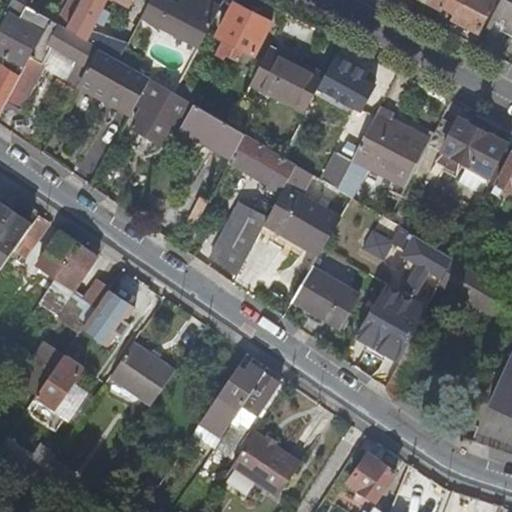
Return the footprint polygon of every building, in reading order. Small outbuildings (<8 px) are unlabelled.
[(76,15),(83,1),(81,0),(71,0),(66,10),(76,15)] [(132,0),(84,0),(83,1),(76,15),(69,30),(99,48),(120,60),(126,49),(127,47),(95,28),(108,0),(118,0),(130,6),(132,0)] [(151,0),(142,19),(200,49),(209,33),(220,11),(200,0),(151,0)] [(445,10),(450,0),(423,0),(445,11),(445,10)] [(450,0),(445,10),(457,16),(455,20),(479,33),(495,0),(450,0)] [(511,0),(503,0),(490,25),(511,36),(511,0)] [(21,1),(12,16),(19,20),(27,5),(21,1)] [(59,24),(66,10),(53,2),(45,16),(52,20),(59,24)] [(220,11),(209,33),(225,41),(216,58),(224,62),(226,58),(241,66),(248,54),(253,56),(270,23),(234,4),(231,9),(223,5),(220,11)] [(0,37),(0,51),(27,67),(28,66),(32,58),(52,20),(45,16),(27,5),(19,20),(12,16),(0,37)] [(76,15),(66,10),(59,24),(69,30),(76,15)] [(59,24),(52,20),(32,58),(44,64),(54,46),(90,67),(99,48),(69,30),(59,24)] [(274,43),(251,87),(307,116),(329,73),(274,43)] [(54,46),(44,64),(46,66),(45,69),(79,87),(81,83),(90,67),(54,46)] [(90,67),(81,83),(122,108),(119,112),(130,119),(145,89),(151,79),(139,72),(120,60),(99,48),(90,67)] [(145,60),(126,49),(120,60),(139,72),(145,60)] [(44,64),(32,58),(28,66),(34,69),(28,80),(36,85),(45,69),(46,66),(44,64)] [(367,75),(341,61),(326,92),(359,110),(369,94),(361,89),(367,75)] [(20,80),(9,102),(23,110),(36,85),(28,80),(34,69),(28,66),(27,67),(20,80)] [(0,76),(0,118),(9,102),(20,80),(3,70),(0,76)] [(200,76),(189,70),(177,94),(189,101),(194,104),(219,119),(225,108),(193,90),(200,76)] [(151,79),(145,89),(152,94),(134,128),(165,146),(189,101),(177,94),(151,79)] [(378,113),(384,102),(374,97),(367,110),(377,115),(378,113)] [(230,126),(239,110),(227,103),(225,108),(219,119),(230,126)] [(194,104),(182,128),(233,159),(246,135),(230,126),(219,119),(194,104)] [(393,121),(378,113),(377,115),(353,163),(339,190),(351,198),(368,167),(407,187),(428,149),(430,145),(391,125),(393,121)] [(430,145),(428,149),(439,155),(431,172),(454,184),(453,186),(481,200),(508,148),(484,135),(484,132),(472,125),(470,128),(458,122),(453,130),(441,123),(430,145)] [(298,166),(246,135),(233,159),(232,162),(250,172),(253,168),(276,181),(274,185),(285,191),(286,188),(298,166)] [(339,190),(353,163),(336,153),(322,180),(339,190)] [(511,157),(491,198),(497,201),(501,192),(511,197),(511,157)] [(285,191),(270,219),(266,226),(320,258),(342,220),(286,188),(285,191)] [(266,226),(270,219),(243,203),(214,258),(240,275),(266,226)] [(0,204),(0,275),(17,251),(29,234),(33,228),(0,204)] [(392,222),(381,216),(364,244),(375,251),(371,260),(388,269),(407,235),(391,226),(392,222)] [(50,225),(40,218),(33,228),(29,234),(40,241),(50,225)] [(40,241),(29,234),(17,251),(28,258),(40,241)] [(59,278),(81,247),(63,234),(40,266),(59,278)] [(451,258),(420,239),(412,254),(446,275),(453,260),(451,258)] [(59,278),(36,311),(53,323),(59,315),(82,331),(86,326),(110,290),(124,270),(112,261),(88,297),(77,289),(98,258),(81,247),(59,278)] [(406,260),(359,337),(401,357),(439,275),(406,260)] [(446,275),(441,283),(492,313),(477,346),(491,353),(511,306),(511,294),(503,289),(453,260),(446,275)] [(511,268),(503,289),(511,294),(511,268)] [(361,296),(314,269),(295,302),(342,329),(361,296)] [(110,290),(86,326),(113,344),(137,308),(110,290)] [(20,381),(39,394),(66,355),(47,342),(20,381)] [(425,350),(411,342),(386,389),(399,398),(425,350)] [(132,343),(109,378),(152,407),(175,373),(132,343)] [(511,352),(489,404),(511,414),(511,352)] [(66,355),(39,394),(57,407),(80,373),(74,368),(78,363),(66,355)] [(244,406),(266,374),(252,365),(247,372),(226,403),(219,398),(203,421),(224,435),(235,420),(241,411),(244,406)] [(247,372),(239,367),(219,398),(226,403),(247,372)] [(280,384),(266,374),(244,406),(258,415),(280,384)] [(241,411),(235,420),(246,428),(252,419),(241,411)] [(257,431),(230,469),(279,501),(303,463),(257,431)] [(34,456),(9,438),(0,450),(0,453),(39,481),(55,458),(57,454),(43,444),(34,456)] [(379,465),(367,457),(350,483),(365,494),(376,501),(395,473),(380,463),(379,465)] [(79,474),(55,458),(39,481),(64,496),(79,474)] [(137,494),(147,502),(159,485),(148,478),(137,494)] [(365,494),(350,483),(346,488),(362,498),(365,494)]
